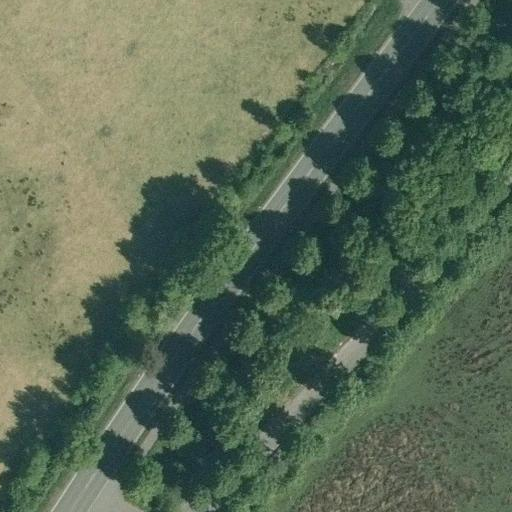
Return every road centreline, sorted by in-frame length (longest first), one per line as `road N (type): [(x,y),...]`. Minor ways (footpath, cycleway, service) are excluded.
road 1 (primary): [(75,487),(426,0)]
road 2 (unclassified): [(511,165),(268,438),(182,511)]
